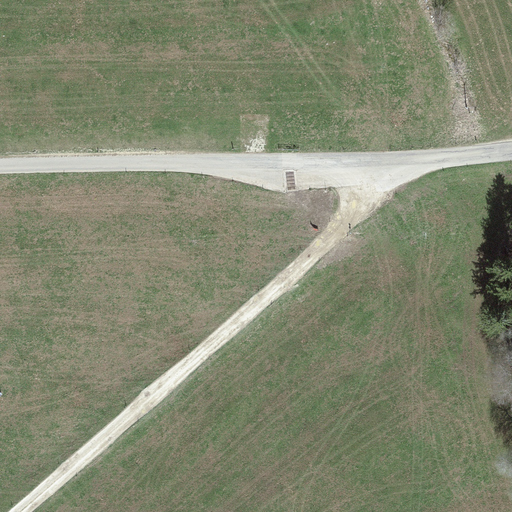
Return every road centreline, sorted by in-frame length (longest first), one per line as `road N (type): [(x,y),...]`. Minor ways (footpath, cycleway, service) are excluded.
road 1 (track): [(412,159),(35,511)]
road 2 (unclassified): [(511,151),(0,166)]
